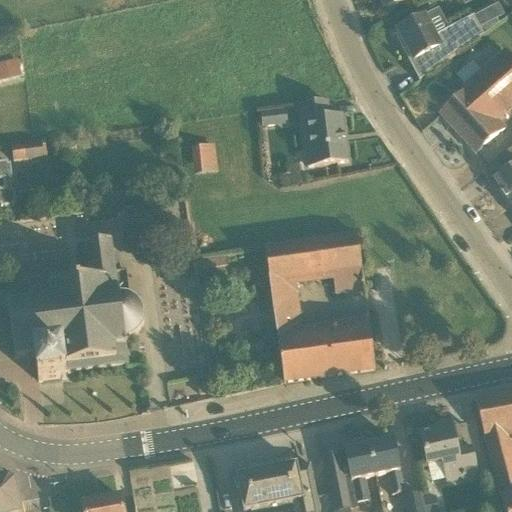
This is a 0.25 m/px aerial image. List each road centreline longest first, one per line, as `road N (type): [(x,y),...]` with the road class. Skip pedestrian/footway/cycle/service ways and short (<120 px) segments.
road 1 (secondary): [(30,453),(152,445),(511,368)]
road 2 (residential): [(511,290),(381,109),(331,0)]
